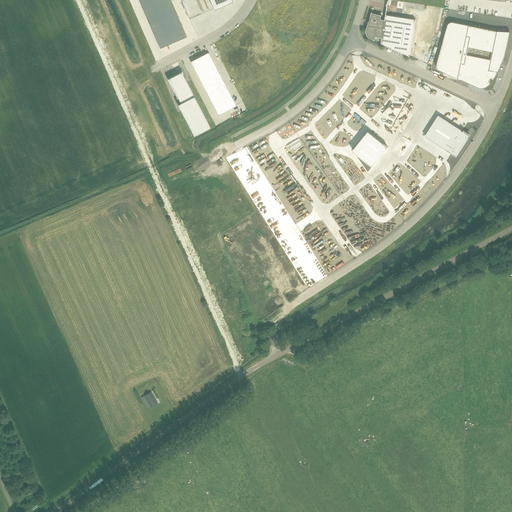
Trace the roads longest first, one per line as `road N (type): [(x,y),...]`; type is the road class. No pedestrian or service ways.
road 1 (tertiary): [(56,511),(279,354),(511,231)]
road 2 (unclassified): [(496,108),(426,210),(307,296)]
road 3 (unclassified): [(351,41),(298,108),(171,178)]
road 4 (unclassified): [(244,339),(171,178)]
road 5 (unclassified): [(496,108),(351,41)]
road 6 (unclassified): [(251,0),(218,35),(128,80)]
